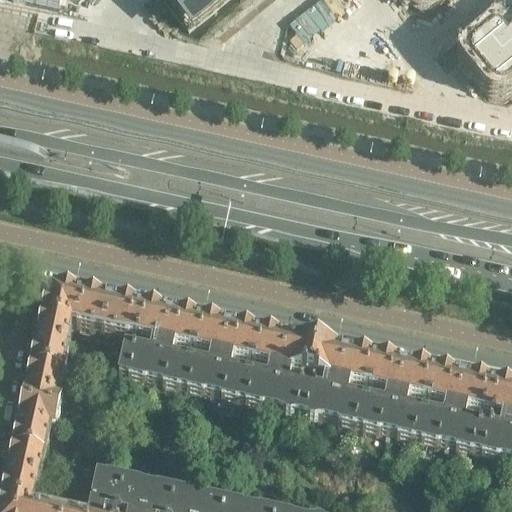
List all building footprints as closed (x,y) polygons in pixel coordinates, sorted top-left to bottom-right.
[(160,0),(185,29),(220,0),(160,0)] [(511,0),(414,0),(423,10),(434,0),(511,0),(511,24),(498,36),(491,28),(459,54),(498,101),(511,89),(511,0)] [(76,333),(83,300),(75,299),(75,298),(58,294),(58,295),(49,293),(46,306),(45,306),(41,324),(69,330),(69,331),(76,333)] [(102,338),(109,306),(101,305),(101,304),(84,300),(83,300),(76,333),(102,338)] [(128,343),(135,312),(135,311),(118,307),(118,308),(109,306),(102,338),(128,344),(128,343)] [(154,391),(169,320),(161,318),(161,317),(144,313),(144,314),(135,312),(128,343),(151,348),(149,358),(126,353),(120,383),(154,391)] [(186,380),(189,367),(171,364),(174,353),(191,357),(194,344),(198,345),(202,327),(195,325),(178,321),(178,322),(169,320),(154,391),(187,398),(191,381),(186,380)] [(66,345),(69,331),(69,330),(41,324),(38,340),(39,340),(37,349),(67,356),(69,346),(66,345)] [(213,404),(228,333),(219,331),(220,330),(202,326),(202,327),(198,345),(194,344),(191,357),(210,361),(208,371),(189,367),(186,380),(191,381),(187,398),(213,404)] [(244,393),(247,380),(230,376),(232,366),(249,370),(252,357),(257,358),(261,339),(254,338),(254,337),(237,334),(237,335),(228,333),(213,404),(245,411),(249,394),(244,393)] [(271,417),(286,346),(278,344),(278,343),(261,339),(257,358),(252,357),(249,370),(268,374),(266,384),(247,380),(244,393),(249,394),(245,411),(271,417)] [(286,346),(271,417),(296,422),(303,423),(330,429),(345,358),(336,356),(337,356),(319,352),(312,351),(312,350),(295,347),(286,346)] [(62,381),(67,356),(37,349),(35,357),(34,357),(30,374),(62,381)] [(362,419),(365,406),(347,401),(350,392),(367,396),(370,383),(367,383),(371,364),(371,363),(354,359),(354,360),(345,358),(330,429),(355,435),(359,418),(362,419)] [(388,442),(403,371),(395,369),(395,368),(378,365),(371,364),(367,383),(370,383),(367,396),(385,400),(383,410),(365,406),(362,419),(359,418),(355,435),(388,442)] [(421,432),(424,419),(406,414),(408,404),(426,409),(429,396),(425,395),(429,376),(412,372),(412,373),(403,371),(388,442),(414,448),(418,431),(421,432)] [(56,406),(62,381),(30,374),(26,391),(27,391),(26,399),(56,406)] [(447,455),(462,384),(453,382),(454,381),(436,377),(436,378),(429,376),(425,395),(429,396),(426,409),(444,413),(441,423),(424,419),(421,432),(418,431),(414,448),(447,455)] [(482,463),(488,432),(464,427),(466,417),(490,422),(497,391),(488,389),(471,385),(471,386),(462,384),(447,455),(482,463)] [(508,468),(511,446),(511,393),(497,391),(490,422),(501,424),(499,435),(488,432),(482,463),(508,468)] [(125,408),(127,400),(116,398),(114,406),(125,408)] [(53,437),(60,407),(56,406),(26,399),(25,399),(18,430),(19,430),(49,436),(53,437)] [(44,462),(49,436),(19,430),(17,438),(16,438),(12,455),(44,462)] [(38,486),(44,462),(12,455),(9,472),(8,479),(38,486)] [(36,496),(38,486),(8,479),(6,489),(5,489),(1,505),(30,511),(33,496),(36,496)] [(117,511),(123,487),(98,482),(90,511),(117,511)] [(144,511),(148,493),(123,487),(117,511),(144,511)] [(170,511),(174,498),(148,493),(144,511),(170,511)] [(197,511),(199,504),(174,498),(170,511),(197,511)]
